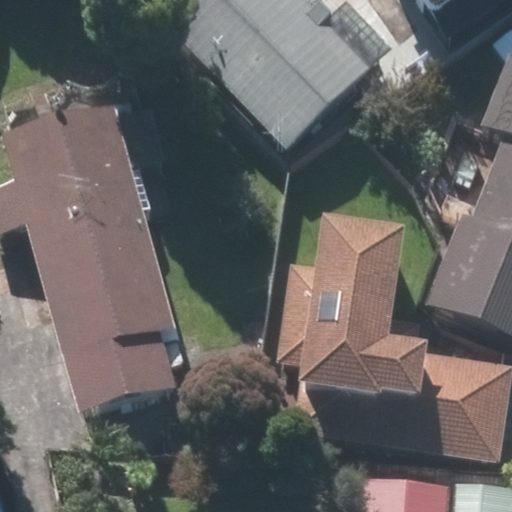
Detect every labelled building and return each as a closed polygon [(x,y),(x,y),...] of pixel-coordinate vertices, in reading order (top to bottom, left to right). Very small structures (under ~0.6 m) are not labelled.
[(366,83),(283,0),(191,0),(149,42),(277,171),(366,83)] [(418,0),(440,34),(493,0),(418,0)] [(511,73),(505,71),(476,143),(494,150),(426,324),(511,357),(511,73)] [(81,431),(175,406),(163,359),(174,356),(113,125),(7,154),(18,195),(0,199),(0,251),(31,243),(81,431)] [(296,439),(310,440),(308,452),(502,471),(511,381),(386,370),(397,253),(320,246),(317,284),(288,281),(276,410),(298,412),(296,439)] [(511,511),(511,506),(409,496),(407,511),(511,511)]
